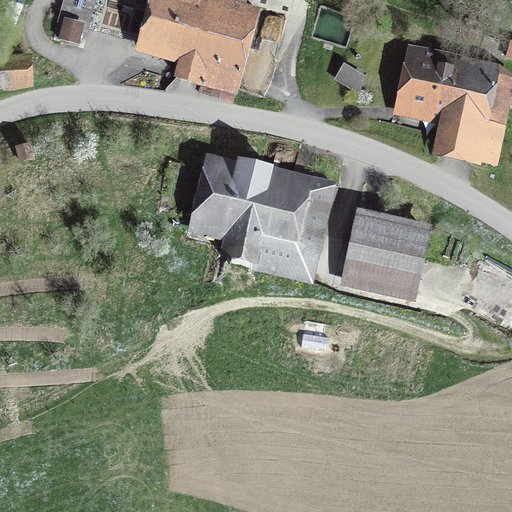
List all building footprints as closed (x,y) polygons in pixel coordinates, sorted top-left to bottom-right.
[(184,58),(178,78),(235,95),(259,15),(239,9),(240,7),(215,0),(215,2),(207,0),(158,0),(145,47),(184,58)] [(60,40),(77,44),(81,29),(64,25),(60,40)] [(453,155),(495,164),(511,89),(511,82),(440,67),(442,60),(416,54),(404,106),(443,114),(435,153),(453,157),(453,155)] [(30,62),(2,63),(2,58),(0,58),(0,87),(3,87),(3,83),(31,82),(30,62)] [(357,92),(361,76),(343,67),(336,82),(357,92)] [(31,142),(15,146),(20,163),(35,159),(31,142)] [(280,268),(278,275),(308,283),(331,185),(241,163),(239,168),(218,163),(203,222),(235,230),(228,255),(280,268)] [(428,214),(399,208),(397,221),(426,228),(428,214)] [(360,218),(346,280),(410,295),(424,232),(360,218)] [(327,328),(304,324),(301,338),(324,342),(327,328)]
